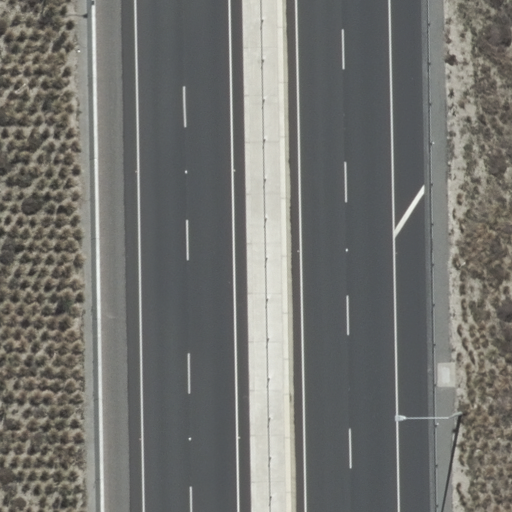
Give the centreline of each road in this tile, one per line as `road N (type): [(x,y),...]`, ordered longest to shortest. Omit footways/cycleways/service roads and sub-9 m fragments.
road 1 (motorway): [(189,511),(176,0)]
road 2 (motorway): [(338,0),(349,511)]
